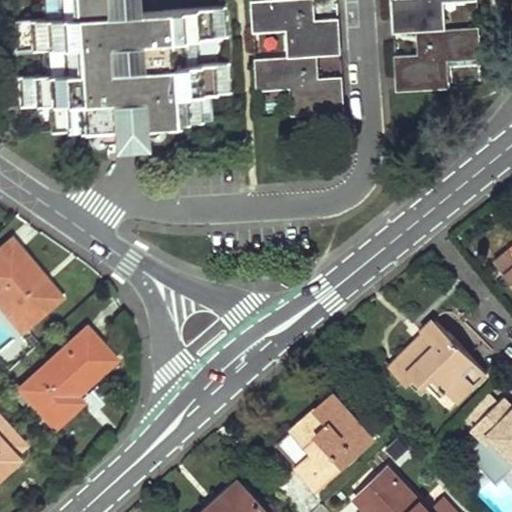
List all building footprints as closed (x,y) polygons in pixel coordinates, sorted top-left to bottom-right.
[(54,98),(56,131),(196,123),(194,88),(228,86),(227,63),(192,65),(190,32),(225,30),(224,9),(105,15),(103,0),(47,0),(48,18),(14,20),(15,44),(50,42),(52,73),(17,75),(18,100),(54,98)] [(317,0),(316,0),(252,4),(254,36),(288,33),(290,60),(321,58),(340,57),(338,18),(319,19),(317,0)] [(394,0),(396,33),(416,32),(453,29),(451,2),(473,0),(394,0)] [(453,29),(416,32),(417,52),(398,53),(400,92),(455,88),(453,60),(482,58),(480,27),(453,29)] [(321,58),(290,60),(255,63),(257,94),(291,91),(293,119),(345,116),(342,76),(322,77),(321,58)] [(9,238),(0,245),(0,308),(18,330),(58,298),(9,238)] [(511,247),(499,258),(511,273),(511,247)] [(484,369),(430,317),(418,330),(420,332),(395,358),(421,383),(431,373),(456,398),(484,369)] [(113,361),(85,330),(17,391),(52,429),(80,404),(74,397),(113,361)] [(499,397),(488,386),(467,407),(478,417),(473,422),(483,433),(469,447),(496,474),(511,460),(511,461),(511,401),(504,393),(499,397)] [(373,437),(332,391),(277,441),(318,486),(373,437)] [(19,446),(0,425),(0,470),(12,460),(8,457),(19,446)] [(428,510),(386,466),(355,496),(370,511),(454,511),(441,498),(428,510)] [(267,511),(235,478),(198,511),(267,511)]
